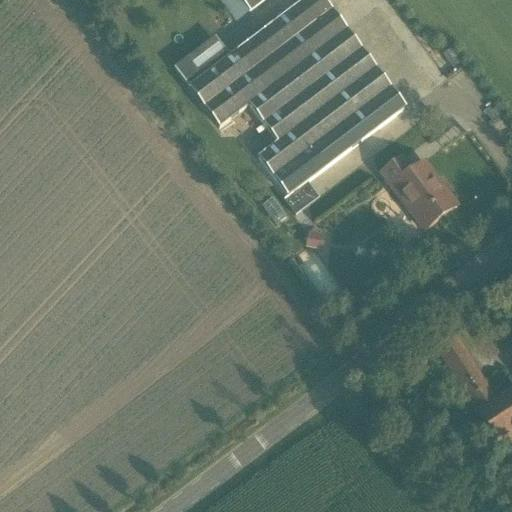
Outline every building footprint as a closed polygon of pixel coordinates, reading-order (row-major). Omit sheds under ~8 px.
[(234,55),(229,59),(214,39),(173,70),(219,130),(249,108),(277,146),(258,161),(288,200),(403,112),(344,34),(319,0),(308,0),(234,56),(234,55)] [(238,0),(249,14),(267,0),(238,0)] [(401,160),(381,176),(401,204),(406,200),(429,230),(457,209),(443,190),(440,192),(421,167),(412,174),(401,160)] [(322,253),(325,238),(308,234),(305,250),(322,253)] [(475,370),(457,382),(466,397),(485,385),(475,370)] [(511,393),(494,405),(487,393),(471,403),(478,415),(498,445),(511,435),(511,393)]
